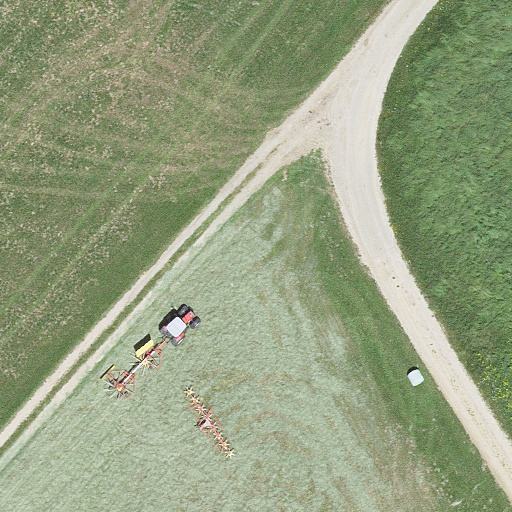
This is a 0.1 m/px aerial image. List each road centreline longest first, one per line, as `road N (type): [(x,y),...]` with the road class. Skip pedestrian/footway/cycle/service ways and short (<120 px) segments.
road 1 (track): [(414,0),(325,91),(336,175),(371,255),(511,486)]
road 2 (track): [(325,91),(0,446)]
